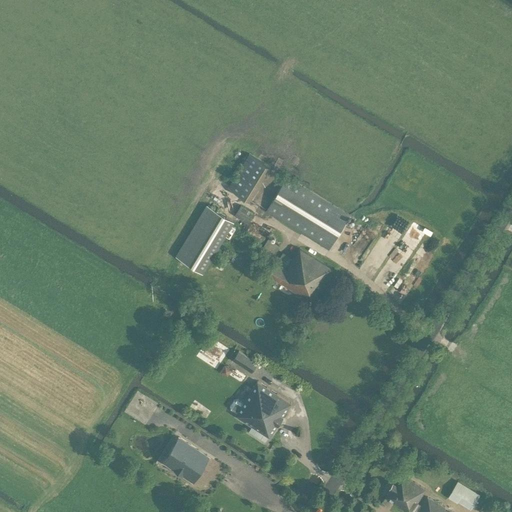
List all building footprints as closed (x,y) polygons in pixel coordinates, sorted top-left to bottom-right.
[(250,200),(271,166),(250,153),(229,187),(250,200)] [(330,249),(351,215),(288,176),(267,210),(330,249)] [(234,219),(208,203),(177,254),(203,270),(234,219)] [(235,215),(248,224),(255,213),(241,205),(235,215)] [(269,238),(261,252),(271,258),(279,244),(269,238)] [(276,261),(268,273),(312,299),(312,300),(333,268),(300,247),(293,259),(287,268),(278,262),(276,261)] [(239,350),(235,357),(254,370),(258,363),(239,350)] [(231,409),(237,413),(235,415),(252,426),(250,430),(266,441),(269,436),(270,437),(292,402),(258,380),(243,403),(237,399),(234,400),(230,406),(231,409)] [(194,481),(209,456),(180,437),(164,461),(194,481)] [(391,488),(385,497),(408,511),(450,511),(445,509),(446,507),(428,496),(422,505),(418,503),(427,488),(401,473),(395,482),(394,481),(389,487),(391,488)] [(449,495),(471,508),(481,493),(458,480),(449,495)]
